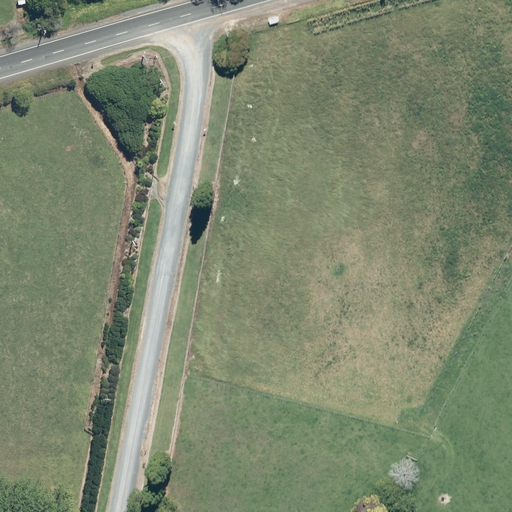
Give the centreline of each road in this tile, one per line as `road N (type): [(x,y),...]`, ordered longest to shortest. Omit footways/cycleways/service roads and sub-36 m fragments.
road 1 (unclassified): [(182,15),(194,101),(120,511)]
road 2 (secondary): [(0,69),(182,15)]
